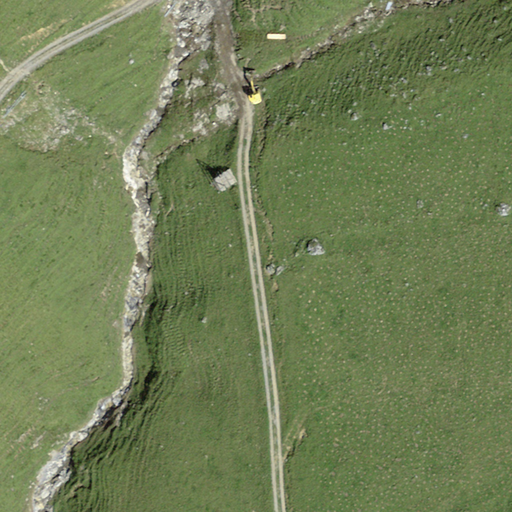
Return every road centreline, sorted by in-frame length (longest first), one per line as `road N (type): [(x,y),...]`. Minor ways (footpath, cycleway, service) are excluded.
road 1 (track): [(219,0),(227,56),(249,107),(239,170),(279,511)]
road 2 (track): [(0,87),(47,50),(139,0)]
